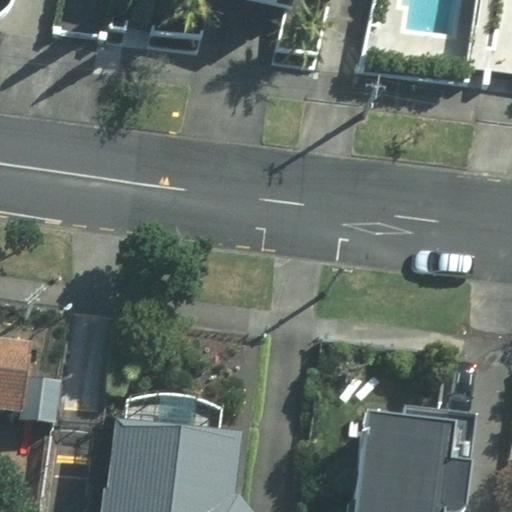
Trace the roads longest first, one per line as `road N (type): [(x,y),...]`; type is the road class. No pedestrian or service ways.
road 1 (residential): [(0,166),(511,230)]
road 2 (unknown): [(75,176),(36,511)]
